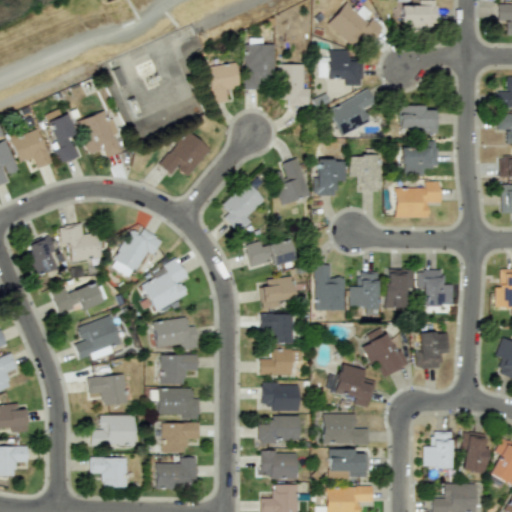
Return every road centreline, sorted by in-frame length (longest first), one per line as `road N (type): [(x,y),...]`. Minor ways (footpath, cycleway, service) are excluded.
road 1 (residential): [(225,511),(224,298),(194,237),(141,200),(96,192),(0,222)]
road 2 (residential): [(465,404),(471,267),(464,0)]
road 3 (residential): [(0,261),(54,398),(56,511)]
road 4 (track): [(167,0),(138,25),(76,43),(0,80)]
road 5 (residential): [(399,511),(400,402),(465,404)]
